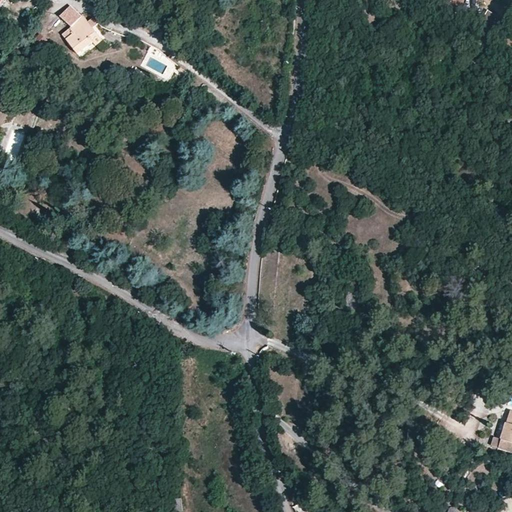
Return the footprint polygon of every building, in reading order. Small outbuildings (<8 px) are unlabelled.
[(80,18),(69,7),(60,17),(71,27),(80,18)] [(477,26),(490,35),(501,19),(488,10),(477,26)] [(104,41),(84,15),(80,18),(71,27),(70,28),(74,34),(67,40),(78,55),(86,49),(89,53),(97,46),(104,41)] [(110,47),(105,40),(104,41),(97,46),(102,53),(110,47)] [(9,87),(0,79),(0,99),(1,98),(9,87)] [(511,411),(510,411),(501,439),(494,437),(491,446),(511,452),(511,411)]
